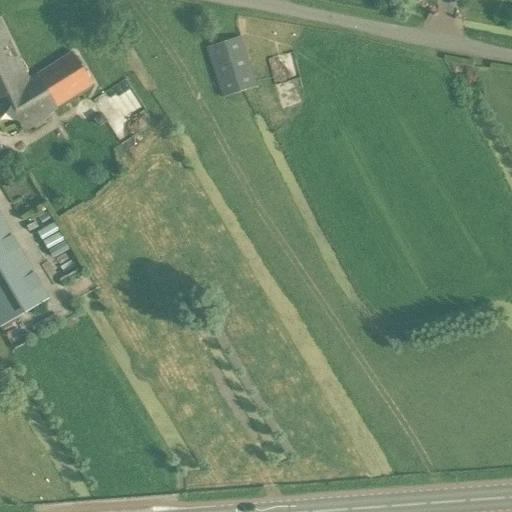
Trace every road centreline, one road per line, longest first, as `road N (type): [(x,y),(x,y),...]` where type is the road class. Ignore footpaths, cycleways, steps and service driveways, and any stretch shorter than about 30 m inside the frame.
road 1 (unclassified): [(217,0),(511,57)]
road 2 (primary): [(341,511),(511,498)]
